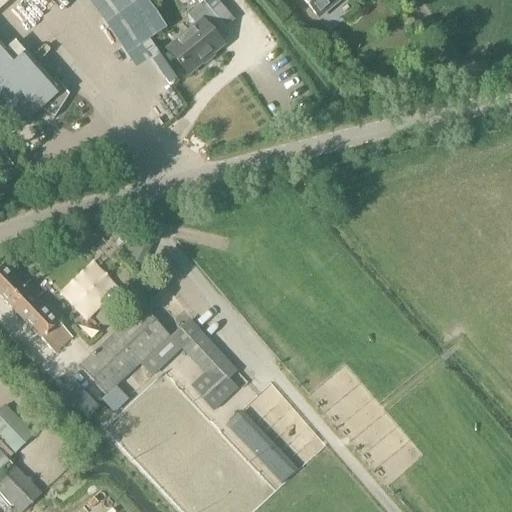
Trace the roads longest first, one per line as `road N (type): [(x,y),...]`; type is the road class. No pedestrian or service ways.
road 1 (unclassified): [(0,235),(511,100)]
road 2 (unknown): [(176,184),(92,76),(60,0)]
